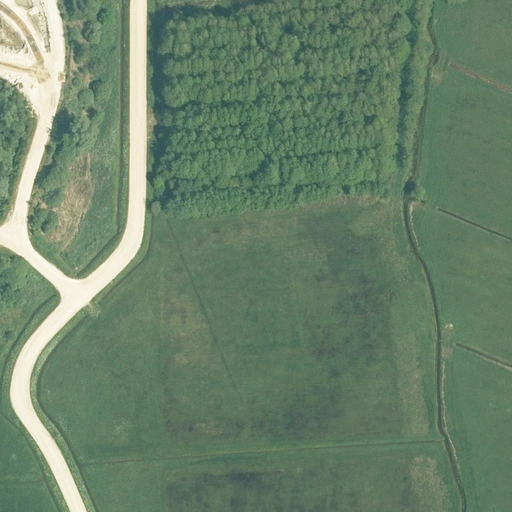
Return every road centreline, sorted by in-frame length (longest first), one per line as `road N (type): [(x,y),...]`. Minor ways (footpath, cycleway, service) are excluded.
road 1 (track): [(138,0),(134,239),(42,335),(19,379),(21,405),(77,511)]
road 2 (track): [(9,242),(43,120),(45,83),(35,52),(0,10)]
